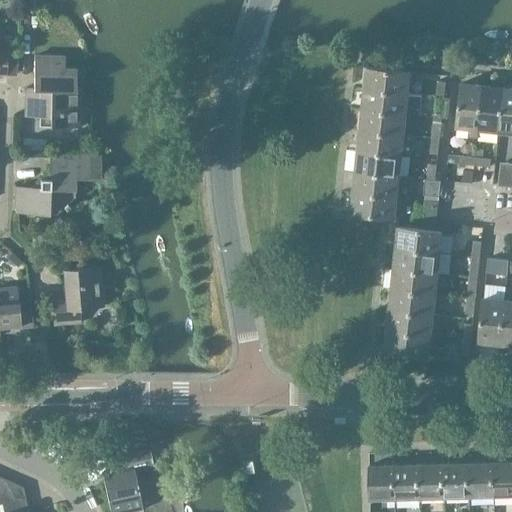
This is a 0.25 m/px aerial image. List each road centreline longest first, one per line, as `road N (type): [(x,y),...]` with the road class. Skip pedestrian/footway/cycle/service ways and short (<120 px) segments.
road 1 (residential): [(254,391),(223,180),(222,117),(260,0)]
road 2 (tertiary): [(254,391),(511,398)]
road 3 (tertiary): [(139,394),(0,398)]
road 4 (residential): [(0,101),(7,109),(0,223)]
